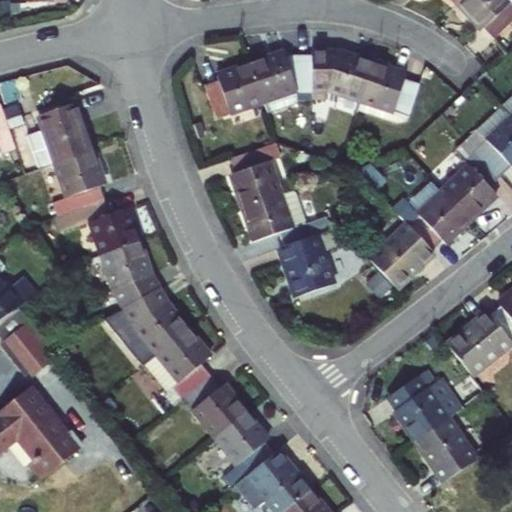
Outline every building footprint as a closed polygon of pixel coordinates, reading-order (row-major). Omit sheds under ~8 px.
[(511,23),(511,7),(510,5),(504,0),(465,0),(459,6),(481,31),(485,29),(496,39),(511,23)] [(312,56),(311,100),(323,101),(323,104),(355,115),(355,113),(359,102),(372,64),(340,53),(312,54),(312,56)] [(250,67),(263,102),(296,91),(296,100),(311,100),(312,56),(286,57),(284,55),(250,67)] [(359,102),(409,118),(419,86),(406,80),(407,76),(372,64),(359,102)] [(216,119),(263,102),(250,67),(218,79),(219,82),(205,87),(216,119)] [(511,99),(503,108),(511,118),(511,99)] [(409,118),(359,102),(355,113),(394,126),(409,118)] [(92,152),(75,103),(38,116),(43,131),(26,136),(38,171),(54,165),(92,152)] [(0,140),(10,137),(0,106),(0,140)] [(503,108),(477,132),(486,141),(511,118),(503,108)] [(477,132),(465,143),(498,178),(510,167),(511,169),(511,118),(486,141),(477,132)] [(470,169),(444,193),(470,221),(497,197),(489,187),(498,178),(465,143),(455,152),(470,169)] [(281,158),(276,144),(231,160),(235,174),(230,176),(242,210),(279,197),(268,163),(281,158)] [(71,214),(103,203),(99,189),(104,187),(92,152),(54,165),(71,214)] [(304,223),(293,192),(279,197),(242,210),(253,242),(259,241),(263,254),(278,249),(330,230),(325,216),(304,223)] [(445,245),(470,221),(444,193),(408,227),(431,251),(440,241),(445,245)] [(102,256),(138,243),(126,209),(107,215),(103,203),(71,214),(76,227),(91,222),(102,256)] [(320,250),(349,239),(338,227),(330,230),(278,249),(296,300),(333,287),(320,250)] [(397,290),(434,255),(431,251),(408,227),(371,262),(397,290)] [(124,309),(153,292),(146,279),(150,277),(138,243),(102,256),(115,292),(124,309)] [(0,318),(14,306),(34,290),(24,278),(9,290),(0,279),(0,318)] [(156,355),(187,331),(164,303),(161,306),(153,292),(124,309),(103,320),(138,370),(140,369),(156,355)] [(511,294),(499,304),(501,308),(491,317),(511,342),(511,294)] [(471,376),(511,343),(511,342),(491,317),(488,313),(447,346),(471,376)] [(183,399),(209,377),(200,366),(209,358),(187,331),(156,355),(140,369),(163,397),(159,400),(168,411),(183,399)] [(0,342),(28,378),(32,375),(1,336),(0,336),(0,342)] [(436,382),(428,370),(385,399),(415,443),(447,421),(459,412),(464,409),(443,378),(436,382)] [(215,438),(245,414),(222,387),(219,390),(209,377),(183,399),(215,438)] [(29,467),(39,481),(80,449),(69,435),(66,435),(29,388),(0,411),(0,452),(15,441),(32,463),(29,467)] [(459,412),(447,421),(477,462),(488,454),(459,412)] [(247,478),(274,456),(264,445),(268,442),(245,414),(215,438),(247,478)] [(477,462),(447,421),(415,443),(443,484),(477,462)] [(247,478),(235,487),(254,509),(265,500),(274,511),(285,511),(309,493),(277,454),(274,456),(247,478)] [(324,511),(309,493),(285,511),(324,511)]
